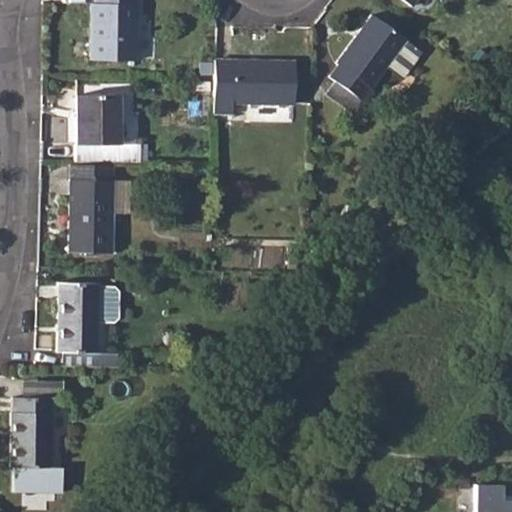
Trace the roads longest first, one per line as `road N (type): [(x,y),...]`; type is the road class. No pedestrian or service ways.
road 1 (residential): [(0,37),(11,167),(4,225)]
road 2 (residential): [(387,453),(511,457)]
